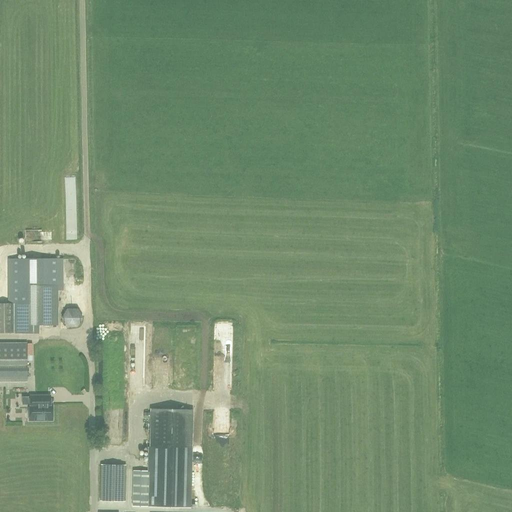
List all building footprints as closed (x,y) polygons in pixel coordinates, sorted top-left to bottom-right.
[(69,178),(70,240),(79,240),(78,178),(69,178)] [(63,291),(62,259),(8,259),(8,304),(0,303),(0,333),(32,333),(32,325),(58,325),(57,291),(63,291)] [(77,309),(67,308),(61,318),(66,328),(77,327),(82,318),(77,309)] [(157,349),(171,348),(170,334),(156,335),(157,349)] [(0,382),(27,382),(27,343),(0,343),(0,382)] [(52,396),(43,396),(30,396),(30,404),(29,404),(29,421),(52,421),(52,404),(52,396)] [(14,400),(14,414),(9,414),(9,420),(15,420),(15,423),(26,423),(26,414),(19,414),(18,400),(14,400)] [(151,409),(150,445),(150,471),(133,471),(133,507),(190,508),(192,410),(151,409)] [(113,417),(115,440),(123,440),(122,417),(113,417)] [(217,427),(217,444),(229,445),(229,437),(232,437),(232,427),(217,427)] [(217,445),(217,483),(232,483),(232,445),(217,445)] [(101,465),(100,501),(125,501),(126,465),(101,465)]
